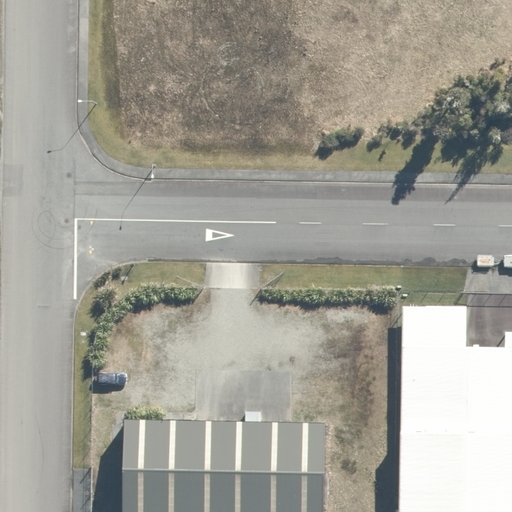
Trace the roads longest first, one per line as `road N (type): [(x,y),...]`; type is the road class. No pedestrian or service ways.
road 1 (unclassified): [(511,228),(36,219)]
road 2 (unclassified): [(32,511),(36,219)]
road 3 (unclassified): [(36,219),(39,0)]
